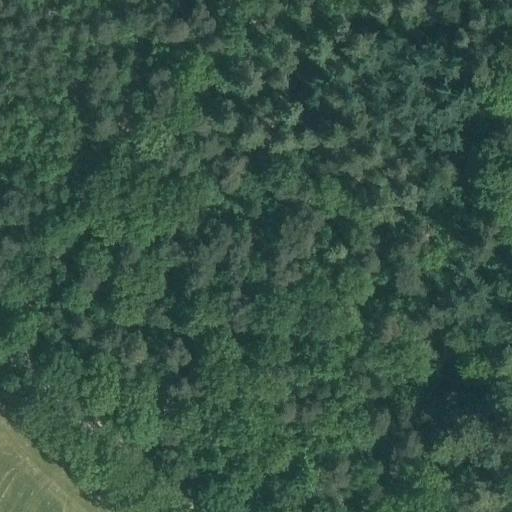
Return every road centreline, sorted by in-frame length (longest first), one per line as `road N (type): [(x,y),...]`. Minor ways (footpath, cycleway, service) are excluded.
road 1 (track): [(0,327),(258,0)]
road 2 (track): [(194,511),(0,336)]
